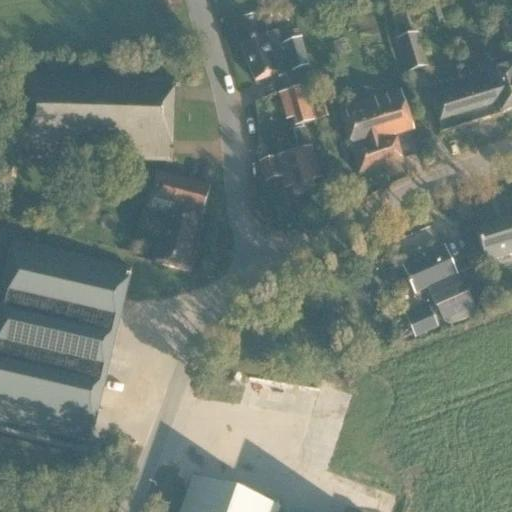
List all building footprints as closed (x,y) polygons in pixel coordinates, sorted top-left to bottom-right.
[(404,32),(399,17),(391,20),(398,41),(395,43),(406,75),(428,68),(417,36),(414,37),(411,30),(404,32)] [(282,48),(277,34),(261,38),(261,39),(240,48),(255,84),(276,75),(278,80),(285,77),(290,90),(310,83),(300,42),(282,48)] [(511,67),(487,75),(489,83),(483,84),(481,77),(429,93),(434,106),(433,106),(442,135),(500,117),(500,116),(511,112),(511,67)] [(15,159),(172,165),(174,81),(18,77),(15,159)] [(317,123),(312,107),(307,89),(293,93),(284,96),(291,121),(294,130),(317,123)] [(396,142),(413,137),(400,93),(338,112),(358,177),(403,163),(396,142)] [(324,103),(312,107),(317,123),(329,120),(324,103)] [(309,148),(303,130),(292,133),(298,151),(309,148)] [(320,180),(310,148),(274,159),(275,160),(259,165),(265,184),(281,179),(285,191),(293,189),(296,197),(314,191),(311,183),(320,180)] [(8,168),(7,180),(15,181),(16,168),(8,168)] [(190,272),(193,257),(201,224),(200,224),(209,190),(156,177),(147,211),(168,216),(155,265),(190,272)] [(511,223),(492,230),(490,227),(479,230),(480,234),(475,236),(484,263),(511,253),(511,223)] [(0,423),(89,445),(131,271),(12,243),(0,293),(0,423)] [(455,278),(446,257),(443,250),(432,255),(433,257),(403,270),(414,297),(427,291),(435,309),(436,309),(467,294),(467,295),(478,290),(470,271),(455,278)] [(474,309),(485,305),(479,291),(468,296),(474,309)] [(467,294),(436,309),(442,322),(474,309),(468,296),(467,295),(467,294)] [(342,308),(339,297),(325,301),(329,312),(342,308)] [(413,337),(415,340),(437,330),(428,311),(406,321),(408,324),(413,337)] [(413,337),(408,324),(393,331),(399,343),(413,337)] [(76,476),(91,482),(100,460),(86,454),(76,476)] [(180,511),(279,511),(280,511),(192,481),(180,511)]
